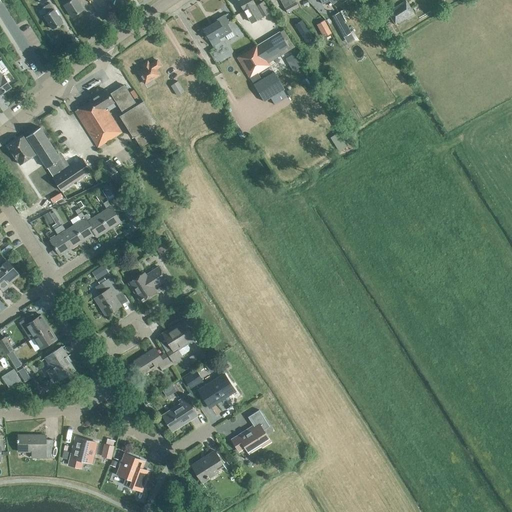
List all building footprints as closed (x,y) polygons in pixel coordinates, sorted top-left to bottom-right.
[(71,17),(83,9),(77,0),(61,0),(64,4),(63,4),(71,17)] [(251,22),(269,12),(263,2),(255,6),(254,4),(252,0),(238,0),(238,1),(251,22)] [(280,0),(287,12),(292,9),(287,0),(280,0)] [(287,0),(292,9),(298,6),(294,0),(287,0)] [(395,24),(413,12),(405,0),(387,12),(395,24)] [(52,29),(62,23),(53,9),(49,3),(43,7),(47,13),(43,15),(52,29)] [(332,16),(337,26),(344,23),(338,12),(332,16)] [(217,21),(203,29),(209,40),(208,40),(212,46),(219,42),(218,39),(231,31),(227,24),(229,22),(224,14),(216,19),(217,21)] [(301,20),(294,25),(306,43),(313,39),(301,20)] [(324,20),(317,24),(323,36),(330,32),(324,20)] [(271,37),(257,45),(266,59),(280,51),(288,46),(279,32),(271,37)] [(257,45),(237,57),(249,78),(253,84),(263,101),(284,89),(274,72),(261,79),(257,73),(270,65),(266,59),(257,45)] [(294,53),(285,59),(292,71),(301,66),(294,53)] [(137,71),(144,82),(152,76),(153,78),(159,75),(155,69),(160,65),(157,60),(149,65),(147,61),(142,65),(143,68),(137,71)] [(0,93),(11,86),(3,75),(2,76),(0,72),(0,93)] [(177,95),(183,91),(177,81),(170,85),(177,95)] [(141,146),(163,132),(143,101),(137,105),(124,85),(110,93),(123,113),(119,116),(133,137),(134,136),(141,146)] [(97,147),(121,132),(107,109),(106,110),(104,108),(113,102),(105,89),(89,100),(90,101),(74,111),(97,147)] [(238,114),(233,117),(241,132),(246,129),(238,114)] [(61,191),(90,171),(81,158),(67,168),(40,127),(26,136),(46,168),(47,167),(53,177),(53,178),(61,191)] [(19,164),(35,154),(23,136),(8,146),(19,164)] [(109,159),(102,163),(109,175),(116,170),(109,159)] [(174,170),(168,160),(164,162),(170,173),(174,170)] [(10,170),(16,178),(21,175),(16,166),(14,163),(9,166),(10,170)] [(99,214),(108,229),(120,222),(110,206),(107,200),(103,203),(106,208),(99,214)] [(72,225),(82,241),(94,233),(83,216),(83,215),(79,208),(75,210),(81,220),(72,225)] [(71,248),(82,241),(72,225),(65,230),(61,224),(61,225),(58,220),(59,219),(54,212),(51,213),(50,211),(48,212),(57,227),(71,248)] [(87,213),(83,215),(83,216),(94,233),(97,237),(108,229),(99,214),(91,219),(87,213)] [(59,256),(71,248),(57,227),(54,229),(58,235),(50,240),(59,256)] [(18,274),(7,261),(0,266),(0,286),(3,290),(9,285),(8,284),(18,274)] [(103,266),(96,270),(100,278),(108,273),(103,266)] [(158,284),(166,279),(158,267),(145,275),(144,273),(129,283),(140,301),(155,291),(151,285),(157,282),(158,284)] [(106,291),(94,298),(105,315),(120,305),(114,296),(119,293),(110,277),(101,283),(106,291)] [(33,337),(48,327),(41,315),(25,325),(33,337)] [(185,343),(194,338),(183,321),(173,327),(174,329),(163,336),(168,343),(169,342),(172,348),(166,352),(173,363),(182,357),(181,355),(189,351),(189,349),(185,343)] [(40,348),(56,338),(48,327),(33,337),(40,348)] [(0,343),(6,354),(13,349),(5,337),(0,339),(0,343)] [(61,347),(45,357),(51,367),(47,370),(54,381),(58,379),(59,379),(74,370),(70,362),(71,362),(61,347)] [(162,370),(171,364),(165,353),(159,356),(154,348),(134,361),(142,374),(158,364),(162,370)] [(9,388),(20,381),(13,369),(1,376),(9,388)] [(189,389),(203,381),(196,369),(183,378),(189,389)] [(209,407),(234,390),(224,374),(198,390),(209,407)] [(172,430),(196,415),(184,397),(178,400),(180,404),(163,415),(172,430)] [(262,447),(270,442),(262,430),(268,426),(258,410),(247,417),(253,426),(232,439),(239,450),(245,446),(248,451),(260,443),(262,447)] [(50,458),(52,439),(45,439),(45,435),(18,435),(18,451),(43,451),(43,458),(50,458)] [(91,463),(96,442),(75,437),(68,464),(81,467),(83,460),(91,463)] [(104,444),(102,456),(111,458),(114,447),(104,444)] [(207,476),(224,465),(215,450),(191,465),(202,482),(209,478),(207,476)] [(141,491),(149,471),(141,468),(144,461),(124,453),(116,474),(126,477),(123,484),(141,491)]
